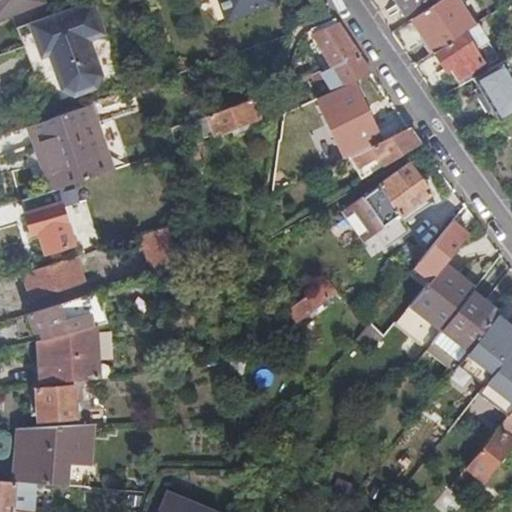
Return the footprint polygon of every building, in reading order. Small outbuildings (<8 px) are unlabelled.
[(42,0),(0,0),(0,17),(42,0)] [(88,0),(29,22),(41,54),(48,51),(53,65),(51,66),(59,89),(70,94),(91,87),(96,75),(83,39),(93,35),(88,20),(98,17),(92,0),(88,0)] [(217,0),(219,3),(223,2),(229,18),(272,2),(270,0),(217,0)] [(395,0),(403,13),(422,0),(395,0)] [(416,32),(430,53),(433,51),(473,24),(456,0),(436,0),(411,17),(419,29),(416,32)] [(312,28),(315,34),(340,22),(336,17),(312,28)] [(340,22),(315,34),(314,34),(332,65),(360,54),(352,41),(340,22)] [(473,24),(433,51),(445,68),(448,66),(459,84),(472,77),(501,60),(476,22),(473,24)] [(360,54),(332,65),(312,74),(316,81),(327,77),(333,89),(353,80),(372,71),(368,66),(360,54)] [(511,54),(503,59),(511,75),(511,54)] [(501,60),(472,77),(496,121),(511,112),(511,75),(503,59),(501,60)] [(328,119),(347,157),(354,154),(383,140),(353,80),(333,89),(283,112),(277,174),(295,166),(298,132),(328,119)] [(252,98),(208,115),(214,133),(259,116),(252,98)] [(105,99),(44,120),(66,185),(128,164),(105,99)] [(410,127),(383,140),(354,154),(366,176),(385,165),(421,143),(416,136),(410,127)] [(399,214),(401,216),(431,194),(409,163),(378,185),(380,186),(364,198),(363,196),(342,212),(364,243),(385,227),(384,225),(399,214)] [(0,194),(12,195),(12,172),(0,172),(0,194)] [(58,188),(22,199),(32,233),(39,231),(45,252),(74,243),(58,188)] [(467,235),(451,222),(425,255),(440,268),(443,265),(467,235)] [(181,263),(168,227),(140,236),(152,273),(181,263)] [(86,281),(78,255),(24,273),(32,299),(86,281)] [(443,265),(440,268),(410,306),(441,329),(471,291),(473,288),(443,265)] [(286,315),(291,312),(298,322),(330,297),(321,286),(289,310),(287,307),(282,310),(286,315)] [(63,302),(28,314),(36,342),(37,342),(94,327),(107,324),(97,291),(63,302)] [(498,312),(471,291),(441,329),(468,352),(472,347),(498,312)] [(395,323),(380,311),(370,324),(383,337),(394,324),(395,323)] [(511,367),(511,323),(498,312),(472,347),(507,374),(511,367)] [(43,366),(38,366),(39,381),(98,372),(94,327),(37,342),(43,366)] [(99,379),(98,372),(39,381),(40,384),(99,379)] [(38,421),(78,417),(75,385),(35,388),(38,421)] [(511,420),(511,413),(511,412),(447,492),(455,498),(474,475),(482,481),(511,443),(511,438),(511,437),(511,430),(507,426),(511,420)] [(96,425),(19,429),(16,483),(51,485),(70,486),(72,465),(94,466),(96,425)] [(16,483),(0,481),(0,510),(18,511),(40,511),(41,504),(15,503),(16,494),(51,496),(51,485),(16,483)] [(356,487),(342,481),(338,490),(353,497),(356,487)] [(215,511),(166,492),(158,511),(215,511)]
